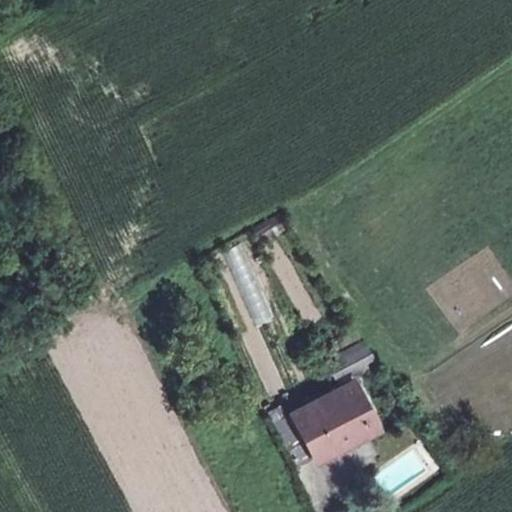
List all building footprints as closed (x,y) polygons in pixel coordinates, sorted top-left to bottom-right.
[(249,229),(257,243),(288,226),(279,212),(249,229)] [(325,360),(362,340),(355,329),(319,348),(325,360)] [(362,340),(325,360),(337,383),(373,363),(362,340)] [(352,380),(290,412),(312,455),(368,426),(358,407),(365,404),(352,380)] [(294,464),(312,455),(290,412),(273,421),(294,464)]
